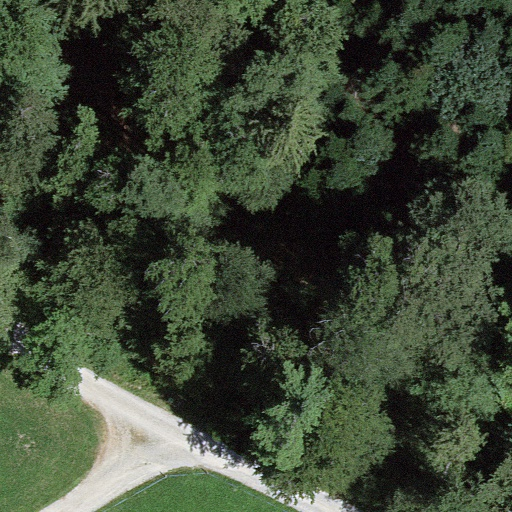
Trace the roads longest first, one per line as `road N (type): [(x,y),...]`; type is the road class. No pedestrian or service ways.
road 1 (track): [(0,343),(171,442)]
road 2 (track): [(171,442),(313,511)]
road 3 (track): [(171,442),(54,511)]
